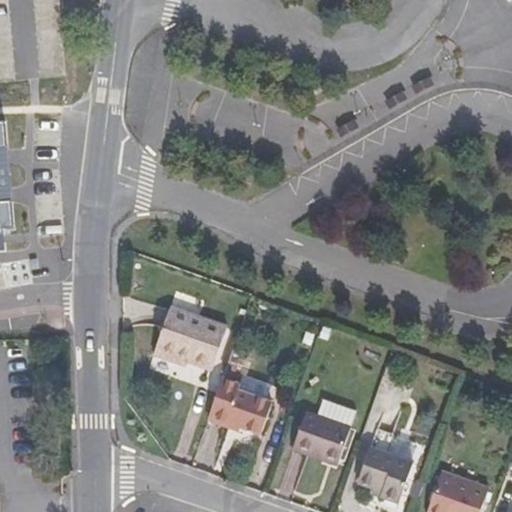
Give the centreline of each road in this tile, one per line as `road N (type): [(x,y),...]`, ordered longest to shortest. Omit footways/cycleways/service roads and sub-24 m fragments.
road 1 (residential): [(93,298),(95,171),(113,0)]
road 2 (residential): [(91,471),(93,298)]
road 3 (residential): [(235,511),(127,475),(91,471)]
